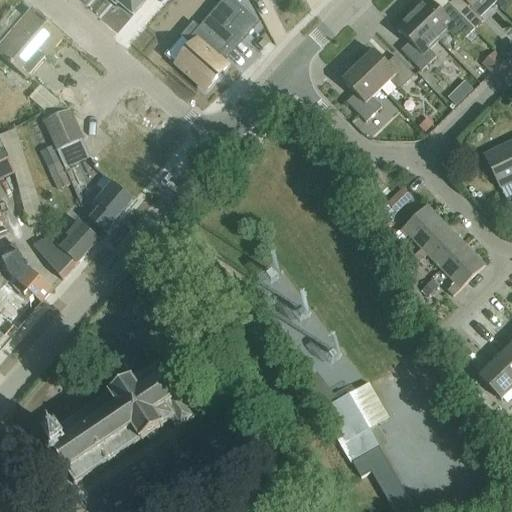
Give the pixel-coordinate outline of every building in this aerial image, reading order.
[(106,0),(116,8),(119,5),(132,18),(147,0),(106,0)] [(195,49),(178,68),(207,94),(228,69),(219,61),(238,40),(230,33),(245,15),(228,0),(227,0),(189,43),(195,49)] [(432,0),(427,0),(414,14),(439,39),(448,30),(455,37),(463,30),(467,35),(473,29),(449,4),(442,10),(432,0)] [(452,0),(449,4),(473,29),(483,19),(480,16),(486,11),(478,2),(480,0),(452,0)] [(0,51),(0,56),(30,83),(66,42),(34,13),(0,51)] [(439,39),(414,14),(399,28),(411,41),(402,50),(422,71),(438,56),(430,48),(439,39)] [(481,64),(492,75),(506,62),(495,51),(481,64)] [(376,52),(361,67),(382,89),(390,81),(400,91),(415,76),(396,56),(388,64),(376,52)] [(84,77),(90,69),(78,59),(71,67),(84,77)] [(382,89),(361,67),(347,81),(359,93),(349,102),(368,122),(384,107),(374,97),(382,89)] [(449,96),(458,107),(477,90),(468,80),(449,96)] [(43,125),(56,155),(58,154),(57,154),(73,147),(73,146),(82,142),(69,114),(64,116),(61,109),(43,117),(46,124),(43,125)] [(0,179),(14,173),(0,143),(0,179)] [(511,143),(484,157),(501,190),(511,184),(511,143)] [(104,180),(111,186),(113,186),(133,204),(151,183),(112,148),(102,160),(93,170),(104,180)] [(60,163),(48,169),(58,192),(70,186),(60,163)] [(105,236),(133,204),(113,186),(111,186),(104,180),(96,189),(104,195),(95,205),(100,210),(89,223),(105,236)] [(48,230),(37,185),(22,188),(34,234),(48,230)] [(412,201),(402,191),(387,206),(396,216),(412,201)] [(382,208),(374,212),(375,214),(380,223),(388,219),(382,208)] [(408,237),(422,251),(446,228),(427,208),(395,239),(401,245),(408,237)] [(69,241),(59,252),(76,267),(98,243),(78,224),(66,238),(69,241)] [(428,257),(441,271),(466,248),(446,228),(422,251),(414,259),(420,265),(428,257)] [(76,267),(59,252),(50,238),(33,248),(62,282),(76,267)] [(15,283),(14,284),(41,307),(53,293),(26,270),(14,247),(0,253),(0,256),(10,279),(15,283)] [(466,248),(441,271),(455,285),(447,293),(453,299),(485,268),(466,248)] [(413,259),(406,266),(412,272),(419,265),(413,259)] [(431,282),(422,292),(429,299),(439,289),(431,282)] [(0,314),(19,332),(41,307),(14,284),(0,300),(0,314)] [(352,358),(293,293),(285,301),(293,311),(280,323),(340,388),(351,378),(341,367),(352,358)] [(0,353),(19,332),(0,314),(0,353)] [(511,349),(511,348),(495,363),(511,380),(511,349)] [(511,380),(495,363),(479,379),(501,402),(511,391),(511,380)] [(177,433),(194,421),(180,400),(182,399),(167,377),(166,378),(157,365),(145,373),(44,440),(51,451),(47,454),(52,461),(48,464),(56,475),(64,469),(76,487),(147,440),(150,444),(159,438),(157,434),(163,429),(170,423),(177,433)] [(349,398),(322,413),(362,481),(372,475),(393,511),(414,511),(379,450),(369,432),(349,398)]
